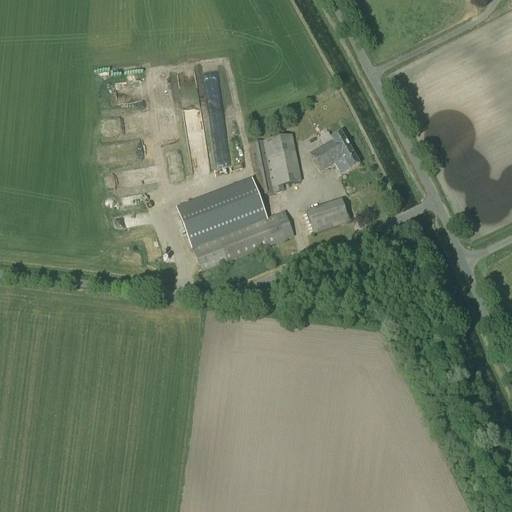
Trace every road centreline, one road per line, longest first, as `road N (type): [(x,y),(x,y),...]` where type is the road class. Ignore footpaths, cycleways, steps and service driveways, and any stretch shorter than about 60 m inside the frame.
road 1 (unclassified): [(0,274),(228,295),(436,201)]
road 2 (unclassified): [(436,201),(332,0)]
road 3 (unknown): [(369,70),(467,26),(495,0)]
